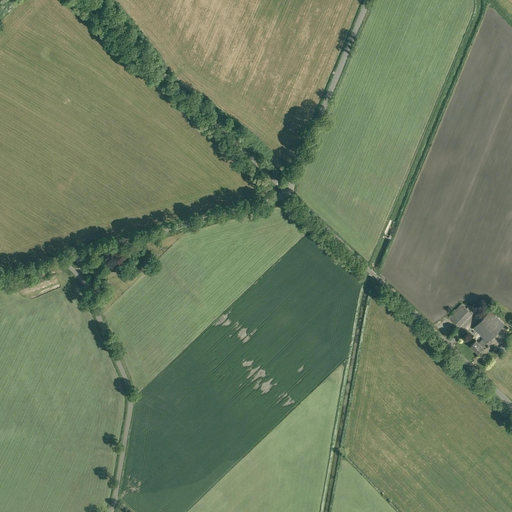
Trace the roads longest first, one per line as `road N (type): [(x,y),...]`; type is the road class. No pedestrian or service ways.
road 1 (unclassified): [(511,405),(288,192)]
road 2 (unclassified): [(288,192),(86,0)]
road 3 (unclassified): [(79,273),(129,397),(108,511)]
road 4 (unclassified): [(82,253),(288,192)]
road 5 (tertiary): [(288,192),(366,0)]
